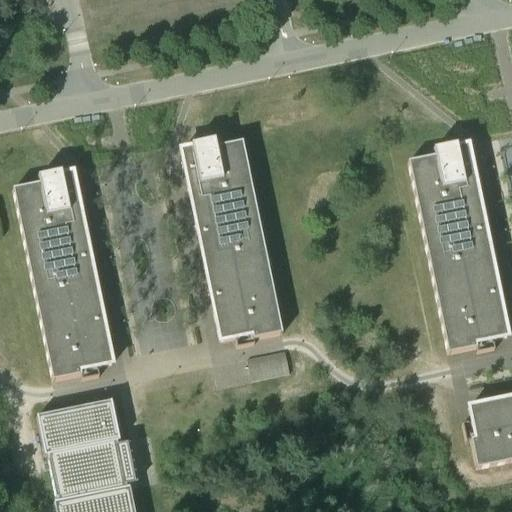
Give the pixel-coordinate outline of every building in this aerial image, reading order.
[(213,143),(190,148),(190,151),(179,153),(182,164),(180,164),(182,174),(189,173),(191,183),(185,184),(194,228),(193,228),(195,238),(202,236),(204,247),(199,248),(207,291),(206,291),(208,301),(215,300),(217,310),(212,311),(218,345),(234,342),(236,351),(253,347),(252,343),(280,337),(241,144),(214,150),(213,143)] [(406,165),(446,357),(474,351),(475,356),(493,352),(491,343),(506,340),(499,306),(493,307),(491,297),(498,296),(496,286),(495,286),(486,243),(480,244),(478,234),(485,232),(483,223),(482,223),(473,179),(467,180),(465,170),(472,169),(470,159),(468,159),(466,148),(455,150),(455,148),(431,153),(433,159),(406,165)] [(11,192),(51,384),(79,378),(80,383),(98,379),(96,370),(111,367),(104,333),(99,334),(96,324),(103,323),(101,313),(100,313),(91,270),(86,271),(83,261),(90,259),(88,250),(87,250),(78,206),(72,207),(70,197),(77,196),(75,186),(73,186),(71,175),(60,178),(60,175),(36,180),(38,186),(11,192)] [(288,376),(283,354),(246,362),(250,384),(288,376)] [(469,443),(471,455),(474,472),(511,463),(511,399),(510,399),(511,406),(501,408),(500,403),(467,410),(470,425),(460,427),(464,444),(469,443)] [(131,511),(127,492),(130,491),(129,490),(125,491),(123,481),(126,480),(122,462),(119,462),(116,445),(118,444),(110,404),(109,404),(109,407),(37,421),(36,419),(35,419),(42,459),(44,459),(54,505),(51,506),(51,507),(53,507),(54,511),(131,511)]
